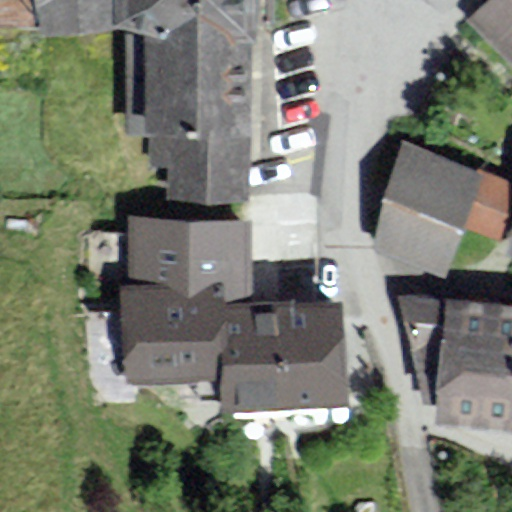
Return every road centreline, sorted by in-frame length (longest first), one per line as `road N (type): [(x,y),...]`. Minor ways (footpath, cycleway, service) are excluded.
road 1 (unclassified): [(362,94),(343,166),(345,232),(404,411)]
road 2 (residential): [(443,0),(362,94)]
